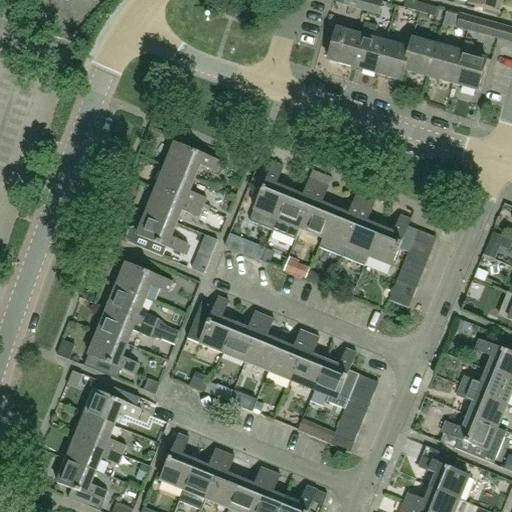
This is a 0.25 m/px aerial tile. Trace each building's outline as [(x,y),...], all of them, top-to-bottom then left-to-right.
[(367,12),(369,0),(344,0),(343,6),(367,12)] [(377,0),(370,0),(368,12),(379,16),(383,2),(377,0)] [(407,0),(405,0),(403,8),(418,12),(420,4),(407,0)] [(501,0),(467,0),(466,4),(497,13),(501,0)] [(420,4),(418,12),(435,17),(438,9),(420,4)] [(460,15),(456,27),(467,30),(470,17),(460,15)] [(492,37),(496,25),(470,17),(467,30),(492,37)] [(364,26),(362,35),(361,35),(352,67),(376,74),(385,41),(373,38),(375,30),(364,26)] [(352,67),(361,35),(337,28),(327,60),(352,67)] [(428,77),(436,45),(411,38),(408,48),(409,48),(403,70),(404,70),(428,77)] [(385,41),(376,74),(401,81),(404,70),(403,70),(409,48),(408,48),(385,41)] [(461,52),(452,84),(476,90),(485,59),(470,55),(473,44),(464,42),(461,52)] [(436,45),(428,77),(452,84),(461,52),(436,45)] [(165,167),(195,179),(200,166),(218,173),(222,163),(174,144),(165,167)] [(254,211),(252,214),(249,222),(273,232),(289,191),(276,185),(283,168),(273,164),(254,211)] [(195,179),(165,167),(156,190),(203,209),(207,200),(189,192),(195,179)] [(289,191),(273,232),(295,241),(300,230),(319,183),(309,179),(302,196),(289,191)] [(300,230),(322,239),(334,209),(321,204),(328,186),(319,183),(300,230)] [(146,213),(176,225),(181,211),(199,219),(203,209),(156,190),(146,213)] [(322,239),(319,247),(342,257),(364,201),(355,197),(348,215),(334,209),(322,239)] [(371,249),(380,228),(367,222),(374,205),(364,201),(342,257),(364,266),(366,260),(367,261),(368,258),(372,250),(371,249)] [(162,258),(166,248),(184,255),(188,245),(170,238),(176,225),(146,213),(141,226),(129,228),(125,239),(127,243),(162,258)] [(380,228),(371,249),(372,250),(368,258),(391,268),(411,220),(400,216),(393,233),(380,228)] [(413,241),(432,249),(436,239),(417,231),(413,241)] [(409,251),(428,259),(432,249),(413,241),(409,251)] [(428,259),(409,251),(405,261),(424,269),(428,259)] [(293,275),(298,263),(299,261),(289,257),(283,271),(293,275)] [(424,269),(405,261),(401,271),(420,279),(424,269)] [(116,287),(146,299),(151,286),(169,293),(173,283),(126,264),(116,287)] [(397,281),(416,289),(420,279),(401,271),(397,281)] [(393,291),(412,299),(416,289),(397,281),(393,291)] [(107,310),(154,329),(158,320),(140,312),(146,299),(116,287),(107,310)] [(412,299),(393,291),(389,301),(408,309),(412,299)] [(223,354),(235,325),(221,319),(228,301),(218,297),(211,315),(203,311),(188,343),(204,355),(210,349),(223,354)] [(154,329),(107,310),(98,333),(127,345),(133,331),(150,339),(154,329)] [(245,363),(265,316),(255,312),(248,330),(235,325),(223,354),(245,363)] [(268,372),(280,343),(267,337),(274,320),(265,316),(245,363),(268,372)] [(470,323),(459,319),(456,327),(466,332),(470,323)] [(158,320),(154,329),(164,333),(167,327),(158,320)] [(154,329),(150,339),(161,340),(164,333),(154,329)] [(280,343),(268,372),(291,382),(310,335),(301,331),(293,348),(280,343)] [(98,333),(88,356),(84,366),(117,380),(121,370),(121,369),(135,375),(139,365),(122,358),(127,345),(98,333)] [(310,335),(291,382),(314,391),(326,362),(312,356),(319,339),(310,335)] [(511,354),(478,340),(474,350),(492,358),(486,371),(511,381),(511,354)] [(326,362),(314,391),(329,397),(327,402),(345,410),(347,406),(351,396),(355,386),(359,376),(349,372),(356,353),(346,349),(339,367),(326,362)] [(459,386),(506,406),(511,392),(511,381),(486,371),(481,384),(463,377),(459,386)] [(355,386),(374,393),(378,384),(359,376),(355,386)] [(374,393),(355,386),(351,396),(370,404),(374,393)] [(506,406),(459,386),(456,396),(473,403),(468,416),(468,417),(497,428),(506,406)] [(211,387),(204,399),(223,410),(230,398),(211,387)] [(85,415),(114,426),(120,413),(137,420),(141,410),(94,391),(85,415)] [(347,406),(366,414),(370,404),(351,396),(347,406)] [(366,414),(347,406),(345,410),(342,416),(362,424),(366,414)] [(264,410),(256,407),(254,414),(261,417),(264,410)] [(75,437),(122,456),(126,447),(109,440),(114,426),(85,415),(75,437)] [(338,426),(339,426),(358,434),(362,424),(342,416),(338,426)] [(497,428),(468,417),(468,416),(462,430),(445,423),(441,433),(443,434),(440,443),(493,465),(506,432),(497,428)] [(300,424),(295,437),(311,443),(316,430),(300,424)] [(334,436),(354,444),(358,434),(339,426),(338,426),(334,436)] [(183,491),(195,462),(182,456),(189,439),(179,435),(160,482),(183,491)] [(354,444),(334,436),(330,446),(350,454),(354,444)] [(122,456),(75,437),(66,460),(95,472),(101,459),(119,466),(122,456)] [(430,488),(460,500),(469,477),(455,471),(459,461),(426,447),(422,458),(418,468),(436,475),(430,488)] [(195,462),(183,491),(178,503),(200,511),(206,500),(225,455),(225,453),(216,450),(209,467),(195,462)] [(225,455),(206,500),(229,510),(241,480),(227,475),(235,457),(225,453),(225,455)] [(95,472),(66,460),(57,483),(73,490),(69,500),(99,511),(108,493),(90,485),(95,472)] [(254,511),(271,472),(261,468),(254,486),(241,480),(229,510),(227,511),(254,511)] [(254,511),(281,511),(286,499),(273,493),(280,476),(271,472),(254,511)] [(286,499),(281,511),(308,511),(317,491),(307,486),(300,504),(286,499)] [(403,504),(423,511),(454,511),(460,500),(430,488),(425,501),(407,494),(403,504)]
